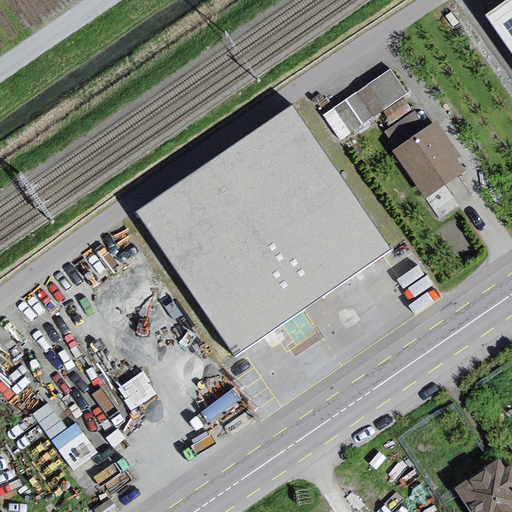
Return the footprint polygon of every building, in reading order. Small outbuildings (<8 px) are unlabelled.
[(511,9),(496,22),(511,45),(511,9)] [(392,71),(325,117),(342,141),(409,96),(392,71)] [(289,107),(140,209),(232,361),(392,256),(289,107)] [(437,128),(396,157),(427,201),(468,172),(437,128)] [(132,404),(158,390),(145,367),(119,381),(132,404)] [(50,398),(35,408),(72,466),(98,449),(78,416),(66,424),(50,398)] [(501,466),(460,491),(472,511),(511,511),(511,471),(506,475),(501,466)]
